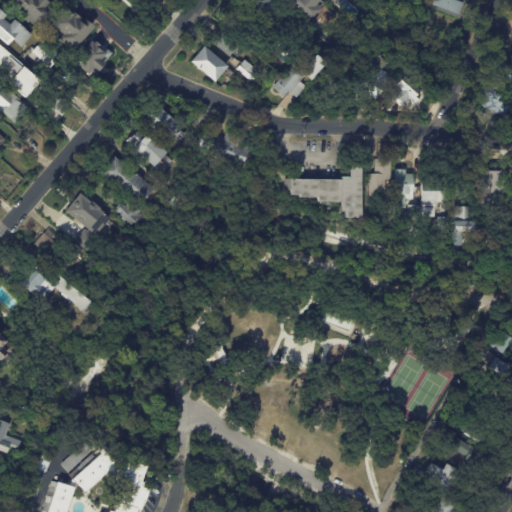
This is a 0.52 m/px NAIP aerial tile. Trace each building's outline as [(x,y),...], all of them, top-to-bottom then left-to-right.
[(49,0),(50,1),(49,3),(56,9),(48,18),(47,17),(41,24),(38,21),(35,25),(29,19),(27,21),(19,14),(23,9),(12,0),(49,0)] [(265,0),(274,9),(261,22),(248,9),(253,5),(251,4),(255,0),(265,0)] [(326,0),(326,1),(325,0),(318,0),(322,4),(307,20),(294,8),(295,7),(290,2),(288,4),(283,0),(326,0)] [(458,0),(464,2),(459,20),(426,10),(428,0),(458,0)] [(0,8),(6,13),(3,17),(9,22),(13,17),(30,32),(19,45),(11,38),(7,43),(0,37),(0,8)] [(77,13),(87,21),(88,20),(98,28),(78,52),(62,39),(66,34),(55,25),(69,9),(75,14),(77,13)] [(231,20),(239,11),(257,29),(242,45),(224,28),(231,20)] [(226,58),(211,43),(221,32),(237,46),(226,58)] [(255,50),(268,33),(280,42),(268,59),(255,50)] [(50,65),(34,52),(44,40),(64,57),(54,69),(50,65)] [(104,45),(113,53),(106,62),(109,65),(103,72),(98,68),(92,75),(77,62),(95,41),(97,43),(99,41),(104,45)] [(225,66),(214,79),(190,59),(204,43),(227,64),(225,66)] [(6,65),(12,57),(30,72),(22,82),(4,67),(6,65)] [(307,82),(303,78),(289,95),(288,94),(284,99),(272,89),(290,68),(291,69),(296,62),(303,68),(311,58),(321,66),(308,82),(307,82)] [(511,66),(511,90),(490,81),(493,75),(490,74),(496,59),(511,66)] [(244,60),(254,69),(246,78),(236,69),(244,60)] [(343,81),(330,95),(325,90),(321,95),(311,84),(333,62),(339,68),(337,70),(338,71),(335,73),(337,75),(339,73),(345,79),(343,81)] [(74,88),(62,75),(70,66),(79,74),(82,71),(86,76),(74,88)] [(378,70),(388,76),(373,102),(367,98),(363,104),(354,98),(373,67),(378,70)] [(414,100),(410,105),(408,102),(402,109),(393,101),(390,103),(385,98),(400,80),(418,96),(414,100)] [(21,113),(18,117),(17,115),(14,118),(15,120),(14,121),(6,113),(5,113),(0,107),(0,93),(8,85),(28,107),(21,113)] [(510,96),(506,106),(511,107),(507,117),(483,107),(486,100),(482,98),(486,86),(510,96)] [(158,107),(178,125),(173,131),(175,132),(178,135),(169,145),(142,121),(147,116),(145,115),(149,111),(149,112),(155,105),(158,107)] [(174,163),(166,172),(154,160),(149,166),(129,147),(132,144),(128,140),(138,129),(174,163)] [(212,133),(224,138),(226,132),(235,136),(233,141),(249,148),(241,168),(197,149),(205,129),(212,133)] [(0,133),(8,141),(6,143),(9,146),(3,153),(0,150),(0,133)] [(142,179),(154,190),(141,204),(128,192),(125,194),(119,189),(118,190),(111,184),(112,183),(107,178),(106,180),(99,174),(114,157),(135,176),(137,174),(142,179)] [(370,173),(374,174),(374,158),(389,159),(389,185),(386,185),(386,196),(367,195),(368,173),(370,173)] [(289,189),(289,178),(338,179),(338,175),(347,175),(347,162),(360,162),(359,218),(343,218),(343,212),(338,212),(338,202),(315,202),(315,197),(298,197),(298,194),(289,194),(289,189)] [(406,173),(412,173),(412,198),(404,199),(404,207),(393,207),(393,169),(404,169),(404,173),(406,173)] [(483,190),(499,190),(499,171),(484,171),(483,190)] [(434,216),(408,215),(409,205),(419,205),(421,172),(442,174),(440,203),(435,202),(434,216)] [(471,196),(461,196),(461,181),(471,182),(471,196)] [(104,216),(98,223),(91,232),(95,236),(84,249),(73,240),(83,228),(62,210),(77,192),(101,213),(100,214),(104,216)] [(113,210),(120,203),(124,206),(128,201),(146,217),(140,223),(136,219),(133,222),(131,220),(128,224),(113,210)] [(460,244),(451,244),(450,230),(449,230),(449,219),(452,219),(452,206),(467,205),(467,219),(472,219),(473,231),(460,231),(460,244)] [(439,228),(439,217),(449,217),(449,228),(439,228)] [(47,238),(65,254),(70,248),(77,255),(62,272),(31,244),(41,232),(47,238)] [(50,287),(40,299),(35,295),(33,297),(14,282),(20,276),(15,272),(22,263),(50,287)] [(88,303),(81,311),(46,282),(53,274),(88,303)] [(351,314),(324,311),(322,324),(330,325),(329,331),(349,333),(351,314)] [(502,318),(506,311),(511,314),(507,321),(502,318)] [(495,329),(508,336),(499,352),(486,345),(495,329)] [(0,364),(14,349),(0,336),(0,364)] [(211,346),(219,366),(227,362),(219,343),(211,346)] [(489,366),(495,356),(511,367),(511,375),(509,380),(488,367),(489,366)] [(9,400),(14,394),(32,410),(26,416),(9,401),(9,400)] [(511,426),(497,417),(504,405),(511,409),(511,426)] [(0,420),(6,423),(4,428),(10,431),(6,442),(8,443),(4,453),(0,451),(0,420)] [(61,437),(31,511),(22,511),(55,428),(63,431),(61,437)] [(478,462),(473,469),(459,460),(461,456),(446,447),(452,437),(482,456),(478,462)] [(89,449),(67,472),(60,465),(81,442),(89,449)] [(106,458),(110,459),(111,457),(142,467),(138,482),(140,483),(139,488),(146,490),(142,500),(141,500),(138,510),(135,509),(134,511),(113,511),(114,509),(112,508),(114,502),(116,503),(118,499),(120,499),(122,493),(123,494),(125,489),(112,484),(113,479),(107,477),(108,472),(106,471),(84,493),(72,480),(73,479),(72,476),(83,466),(82,465),(98,449),(106,458)] [(430,464),(440,470),(443,464),(456,472),(445,492),(418,476),(427,462),(430,464)] [(65,486),(75,489),(67,511),(50,511),(58,484),(65,486)] [(452,511),(426,511),(429,506),(432,508),(439,497),(455,507),(452,511)]
